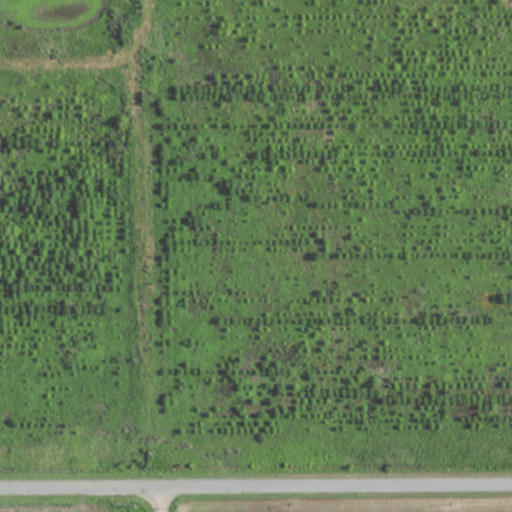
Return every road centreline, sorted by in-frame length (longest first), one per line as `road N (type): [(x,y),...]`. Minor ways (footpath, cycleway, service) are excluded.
road 1 (residential): [(511,484),(0,487)]
road 2 (track): [(511,447),(0,449)]
